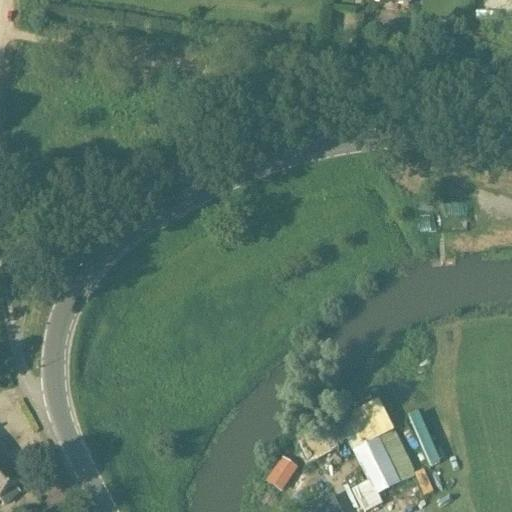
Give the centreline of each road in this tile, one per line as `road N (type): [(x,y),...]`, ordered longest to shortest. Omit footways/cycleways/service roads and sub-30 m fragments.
road 1 (tertiary): [(105,511),(55,399),(56,344),(69,306),(130,237),(231,178)]
road 2 (track): [(340,81),(141,61),(0,32)]
road 3 (tertiary): [(231,178),(292,157),(396,138),(511,145)]
road 4 (unclassified): [(0,171),(97,182),(231,178)]
road 5 (track): [(511,209),(419,157),(411,139)]
